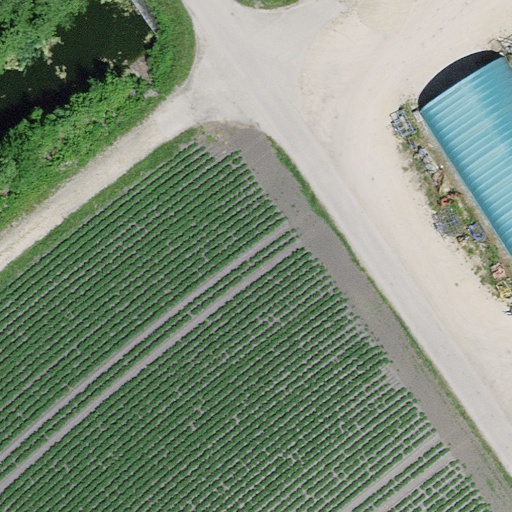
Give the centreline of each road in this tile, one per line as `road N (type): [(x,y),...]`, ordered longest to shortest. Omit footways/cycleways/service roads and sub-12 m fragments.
road 1 (track): [(511,437),(265,81),(199,0)]
road 2 (track): [(0,263),(56,216),(377,0)]
